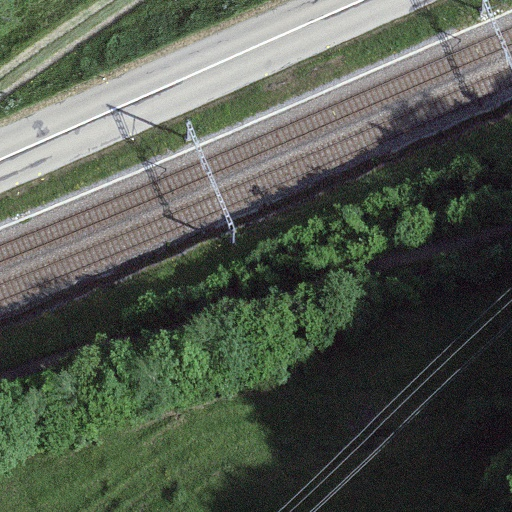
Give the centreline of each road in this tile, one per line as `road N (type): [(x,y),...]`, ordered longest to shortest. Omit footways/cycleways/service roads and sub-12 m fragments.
road 1 (primary): [(0,160),(363,0)]
road 2 (track): [(0,85),(125,0)]
